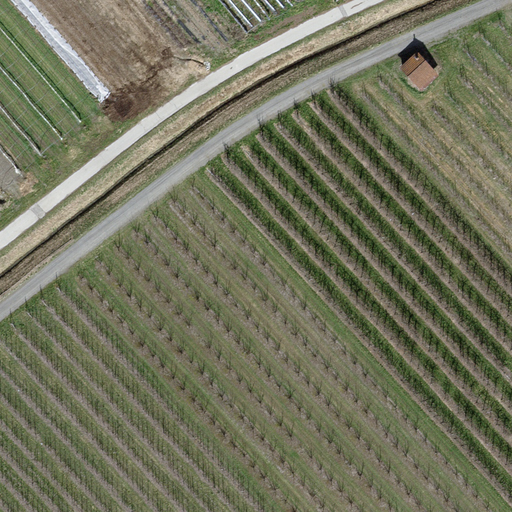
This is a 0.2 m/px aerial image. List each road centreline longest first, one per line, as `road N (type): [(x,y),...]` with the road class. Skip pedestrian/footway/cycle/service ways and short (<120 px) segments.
road 1 (track): [(0,310),(222,140),(371,57),(502,0)]
road 2 (track): [(0,247),(190,97),(369,0)]
